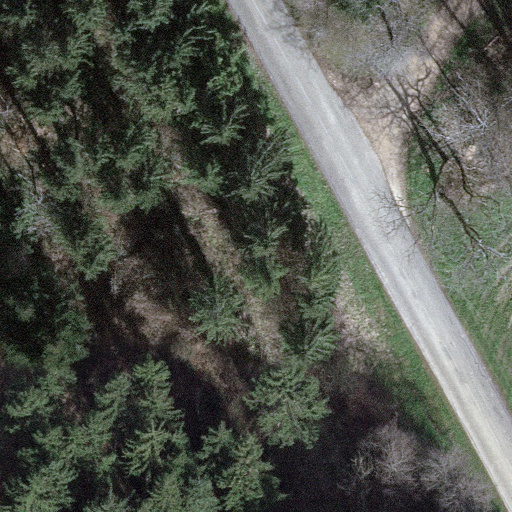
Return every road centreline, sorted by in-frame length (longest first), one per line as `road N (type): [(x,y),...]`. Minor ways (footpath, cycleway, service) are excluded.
road 1 (tertiary): [(511,509),(335,160),(242,0)]
road 2 (track): [(395,0),(319,133)]
